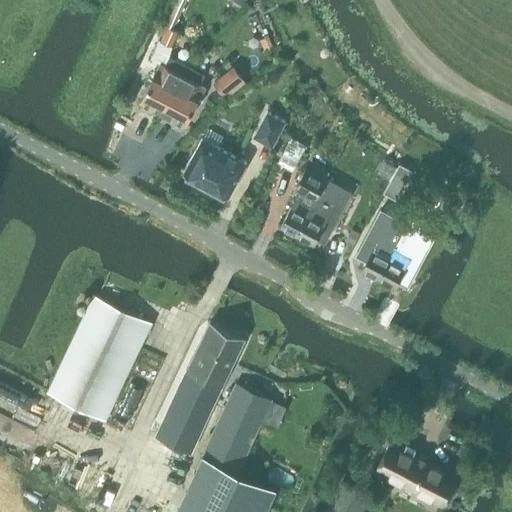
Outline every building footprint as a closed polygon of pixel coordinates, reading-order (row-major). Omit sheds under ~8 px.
[(177,0),(167,23),(174,26),(186,0),(177,0)] [(161,38),(172,43),(179,29),(174,26),(167,23),(161,38)] [(159,39),(151,57),(163,63),(172,46),(159,39)] [(140,100),(163,112),(188,64),(170,54),(160,73),(156,70),(140,100)] [(188,64),(163,112),(185,123),(201,93),(203,94),(208,85),(201,82),(206,73),(188,64)] [(244,80),(234,65),(214,79),(225,94),(244,80)] [(286,120),(268,111),(255,135),(273,145),(286,120)] [(247,161),(202,137),(184,171),(228,195),(247,161)] [(291,137),(278,162),(292,169),(306,144),(291,137)] [(387,161),(380,173),(390,179),(397,166),(387,161)] [(302,190),(298,198),(296,197),(292,206),(291,205),(282,224),(297,232),(316,198),(315,198),(326,178),(306,168),(296,187),(302,190)] [(392,177),(384,190),(396,197),(403,183),(392,177)] [(315,198),(316,198),(297,232),(313,241),(316,236),(325,240),(351,191),(326,178),(315,198)] [(381,209),(357,253),(367,258),(362,267),(378,275),(397,241),(397,242),(407,223),(407,222),(381,209)] [(352,229),(346,239),(353,243),(359,232),(352,229)] [(396,242),(378,275),(394,284),(404,265),(412,250),(396,242)] [(94,294),(48,391),(105,419),(150,325),(152,321),(94,294)] [(156,434),(191,450),(244,337),(210,321),(156,434)] [(237,382),(233,389),(203,455),(238,470),(252,439),(271,398),(237,382)] [(390,444),(378,468),(442,501),(454,476),(390,444)] [(203,455),(176,511),(263,511),(276,488),(238,470),(203,455)] [(328,511),(358,511),(368,491),(344,480),(328,511)]
